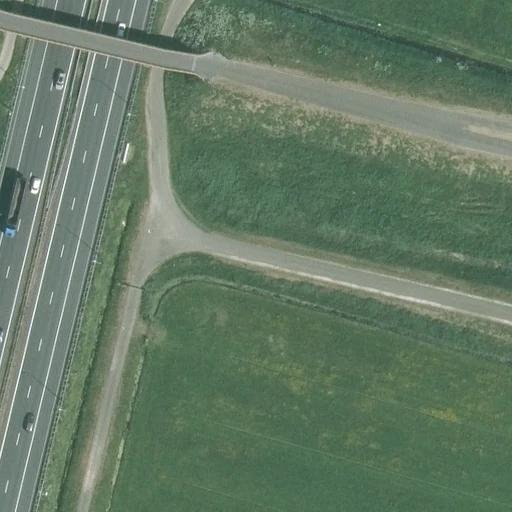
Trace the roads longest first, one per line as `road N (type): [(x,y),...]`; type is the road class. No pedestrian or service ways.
road 1 (unclassified): [(511,150),(364,105),(0,17)]
road 2 (motorway): [(7,511),(128,0)]
road 3 (unclassified): [(167,235),(511,316)]
road 4 (motorway): [(57,0),(0,246)]
road 5 (unclassified): [(167,235),(154,108),(168,29),(182,0)]
road 6 (track): [(511,129),(364,105)]
